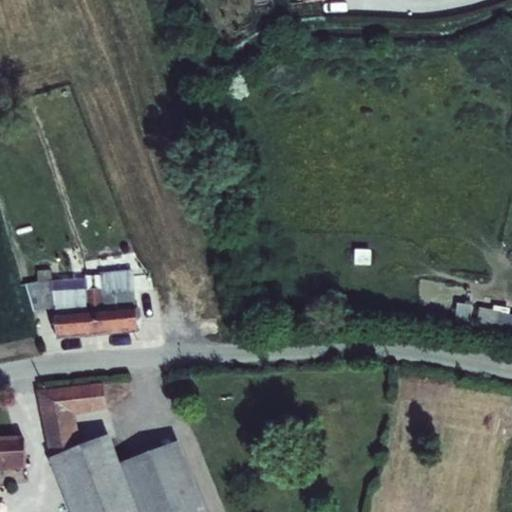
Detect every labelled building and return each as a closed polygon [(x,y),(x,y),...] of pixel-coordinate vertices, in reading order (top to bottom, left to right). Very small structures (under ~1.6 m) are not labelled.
[(311,0),(313,11),(356,5),(355,0),(311,0)] [(19,277),(28,305),(51,300),(54,331),(133,326),(130,266),(98,267),(99,282),(51,285),(47,272),(19,277)] [(466,330),(469,304),(456,303),(453,329),(466,330)] [(511,336),(511,311),(478,304),(473,328),(511,336)] [(45,424),(71,418),(108,409),(103,382),(39,391),(45,424)] [(81,447),(71,418),(45,424),(57,456),(81,447)] [(142,511),(125,461),(116,434),(81,447),(57,456),(74,511),(0,511),(0,462),(27,461),(25,433),(0,433),(0,511),(142,511)] [(208,511),(184,440),(125,461),(142,511),(208,511)]
